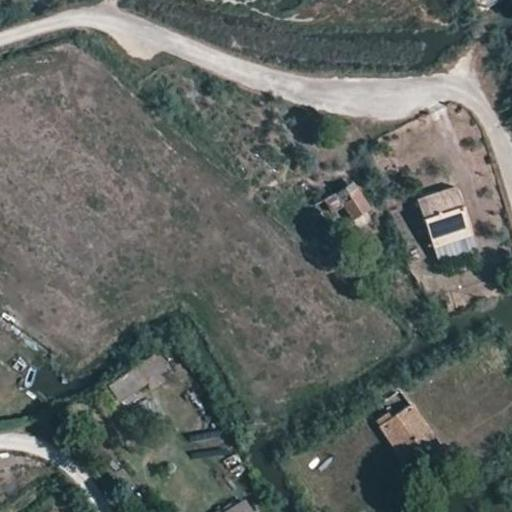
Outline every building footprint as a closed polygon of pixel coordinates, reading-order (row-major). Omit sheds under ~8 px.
[(481,0),(487,11),(508,0),(481,0)] [(310,211),(327,237),(371,207),(354,182),(310,211)] [(415,201),(434,249),(473,233),(453,185),(415,201)] [(128,409),(172,371),(154,350),(110,389),(128,409)] [(374,417),(406,465),(438,443),(409,402),(389,416),(384,410),(374,417)] [(225,511),(251,511),(244,500),(225,511)]
